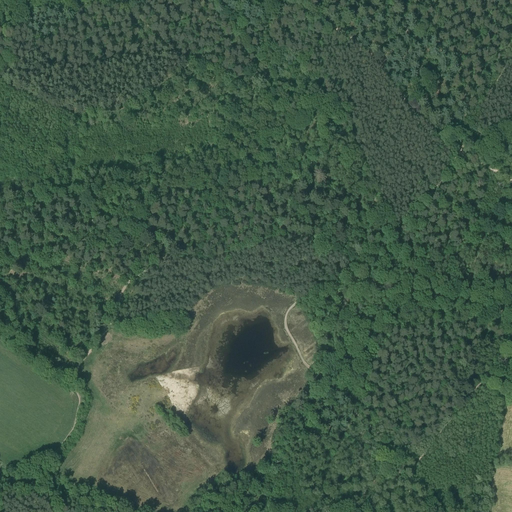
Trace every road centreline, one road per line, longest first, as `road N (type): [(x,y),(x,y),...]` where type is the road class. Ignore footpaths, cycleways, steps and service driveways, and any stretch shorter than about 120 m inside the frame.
road 1 (track): [(511,180),(446,142),(345,33),(280,0)]
road 2 (track): [(410,462),(310,366),(285,328),(291,308),(349,257)]
road 3 (track): [(171,259),(126,286),(78,370),(70,432),(42,456)]
road 4 (track): [(171,259),(206,261),(286,235),(349,257)]
road 5 (track): [(0,224),(171,259)]
road 6 (track): [(410,462),(511,338)]
road 7 (track): [(349,257),(377,242),(463,152)]
